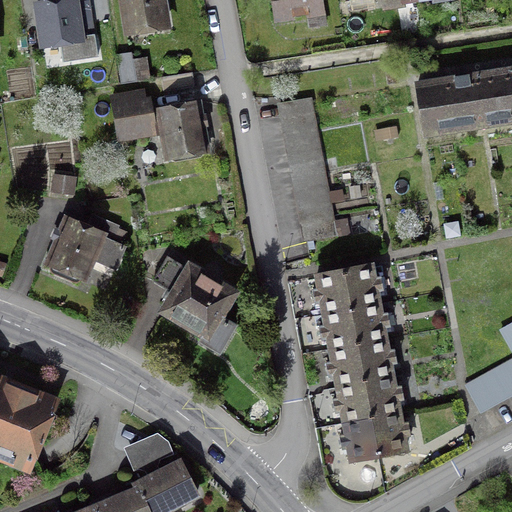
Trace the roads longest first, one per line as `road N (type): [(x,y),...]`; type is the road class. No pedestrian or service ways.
road 1 (residential): [(258,485),(284,456),(294,429),(220,0)]
road 2 (secondary): [(0,318),(152,394),(258,485)]
road 3 (residential): [(511,440),(385,511)]
